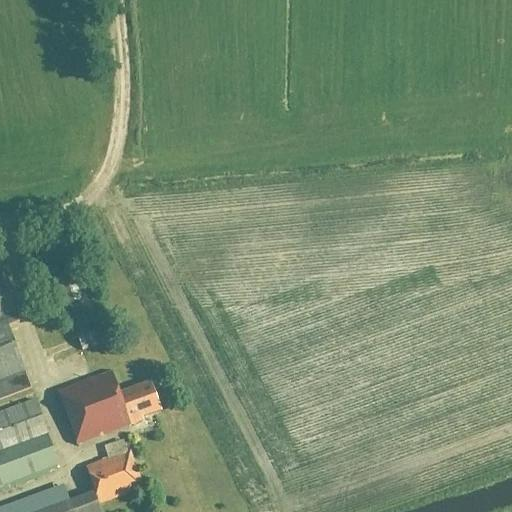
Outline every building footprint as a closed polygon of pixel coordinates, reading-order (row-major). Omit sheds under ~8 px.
[(66,322),(78,318),(72,300),(80,298),(71,272),(62,275),(57,260),(44,264),(66,322)] [(0,401),(30,390),(6,328),(18,324),(0,276),(0,401)] [(56,386),(90,381),(87,366),(54,372),(56,386)] [(110,374),(55,394),(75,447),(142,422),(140,418),(158,412),(147,384),(118,395),(110,374)] [(0,486),(57,465),(34,402),(0,415),(0,486)] [(129,452),(84,468),(98,505),(142,489),(129,452)] [(70,511),(67,502),(38,511),(70,511)]
